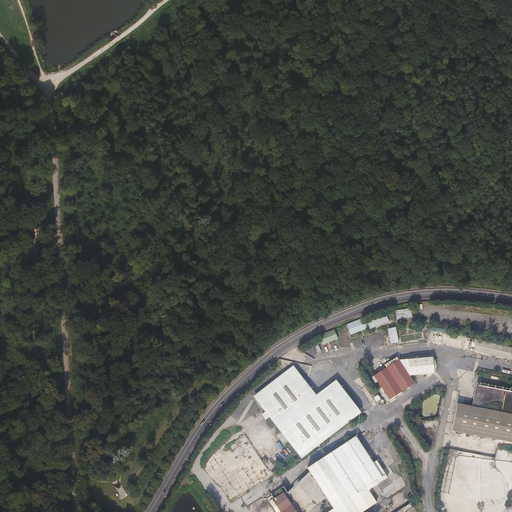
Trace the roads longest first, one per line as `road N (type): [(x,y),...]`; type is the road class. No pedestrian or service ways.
road 1 (secondary): [(150,511),(216,406),(282,345),(345,312),(401,295),(511,298)]
road 2 (track): [(50,89),(153,9)]
